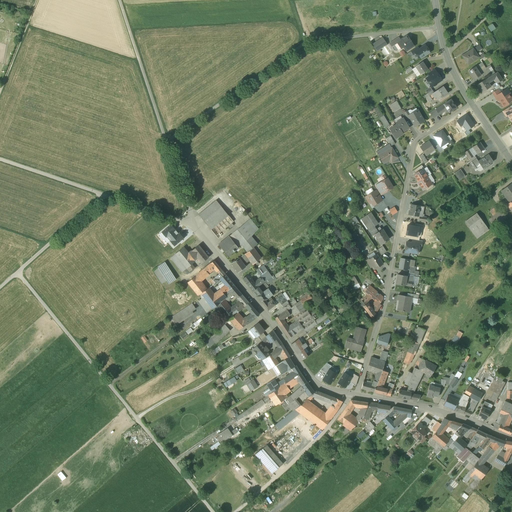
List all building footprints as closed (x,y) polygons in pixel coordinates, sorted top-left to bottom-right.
[(400,40),(397,43),(401,48),(403,47),(406,51),(414,46),(407,36),(400,40)] [(377,51),(387,45),(383,37),(372,44),(377,51)] [(398,38),(390,43),(392,46),(397,43),(400,40),(398,38)] [(419,49),(415,52),(416,54),(418,58),(420,57),(421,58),(422,57),(423,58),(424,57),(425,55),(430,52),(425,45),(419,49)] [(417,47),(411,51),(413,55),(416,54),(415,52),(419,49),(417,47)] [(470,52),(463,57),(468,64),(479,57),(473,48),(469,51),(470,52)] [(422,62),(416,67),(421,74),(427,70),(422,62)] [(475,67),(469,71),(474,79),(481,75),(477,69),(475,67)] [(429,77),(425,79),(431,87),(433,86),(434,86),(435,85),(436,84),(441,81),(439,77),(437,77),(436,76),(437,75),(437,74),(436,72),(429,77)] [(497,72),(493,75),(495,79),(497,82),(502,79),(497,72)] [(486,79),(477,84),(482,92),(491,87),(488,83),(486,79)] [(434,93),(429,96),(431,99),(435,96),(438,100),(447,94),(442,87),(434,93)] [(427,94),(424,96),(429,103),(432,100),(431,99),(429,96),(434,93),(432,90),(427,94)] [(501,93),(495,97),(498,101),(500,100),(504,107),(511,101),(511,97),(511,96),(510,97),(508,93),(505,95),(503,92),(501,93)] [(450,100),(443,104),(445,108),(449,113),(456,108),(450,100)] [(396,101),(389,105),(394,112),(400,108),(396,101)] [(443,104),(435,110),(437,113),(445,108),(443,104)] [(509,107),(502,111),(506,116),(511,112),(510,110),(511,109),(509,107)] [(377,108),(374,109),(379,118),(382,117),(377,108)] [(423,121),(417,110),(410,115),(408,115),(410,118),(415,126),(423,121)] [(435,110),(430,113),(433,118),(438,115),(437,113),(435,110)] [(468,130),(474,125),(467,115),(457,121),(465,132),(468,130)] [(389,126),(383,116),(382,117),(379,118),(386,128),(389,126)] [(403,118),(396,123),(397,124),(401,132),(408,127),(403,118)] [(397,124),(390,129),(395,138),(402,134),(401,132),(397,124)] [(441,147),(449,141),(446,137),(442,131),(434,136),(439,144),(441,147)] [(390,136),(386,139),(389,144),(390,146),(395,144),(390,136)] [(429,142),(421,147),(426,155),(434,149),(429,142)] [(480,142),(473,147),(478,154),(485,149),(480,142)] [(389,144),(376,152),(378,156),(386,151),(391,148),(390,146),(389,144)] [(391,148),(386,151),(378,156),(380,159),(383,164),(390,160),(391,162),(398,158),(392,148),(391,148)] [(473,157),(468,150),(465,152),(470,159),(473,157)] [(479,161),(478,162),(481,166),(484,170),(487,167),(490,166),(489,164),(493,161),(489,155),(479,161)] [(422,165),(414,170),(416,173),(421,170),(422,171),(423,171),(425,170),(422,165)] [(460,169),(454,173),(459,180),(465,176),(460,169)] [(416,173),(414,174),(419,182),(426,177),(427,176),(425,173),(423,171),(422,171),(421,170),(416,173)] [(419,182),(418,182),(423,190),(425,189),(430,185),(429,184),(430,183),(426,177),(419,182)] [(387,178),(376,185),(381,195),(385,192),(385,193),(393,188),(387,178)] [(430,185),(425,189),(427,191),(434,186),(431,182),(430,183),(429,184),(430,185)] [(511,183),(501,191),(510,202),(511,200),(511,183)] [(378,199),(373,192),(367,196),(369,198),(371,202),(373,206),(380,202),(378,199)] [(216,200),(198,215),(203,221),(221,206),(216,200)] [(420,206),(411,204),(410,211),(409,211),(408,215),(418,217),(420,206)] [(506,217),(498,205),(489,211),(493,216),(498,223),(506,217)] [(221,206),(203,221),(216,236),(219,233),(233,222),(221,206)] [(389,209),(392,215),(397,212),(394,206),(389,209)] [(375,218),(371,212),(361,219),(369,232),(376,227),(375,218)] [(489,230),(477,213),(465,222),(477,239),(489,230)] [(498,223),(493,216),(489,219),(494,226),(498,223)] [(248,221),(238,228),(247,239),(251,236),(258,228),(254,223),(252,225),(248,221)] [(179,233),(177,235),(174,231),(175,230),(171,225),(162,232),(166,237),(167,237),(170,241),(174,246),(184,238),(179,233)] [(417,236),(419,227),(415,226),(407,225),(406,234),(409,235),(417,236)] [(377,229),(370,233),(372,236),(374,234),(381,230),(380,227),(377,229)] [(238,228),(232,233),(241,245),(247,252),(249,250),(255,246),(257,244),(251,236),(247,239),(238,228)] [(381,230),(374,234),(381,244),(389,239),(382,229),(381,230)] [(241,245),(232,233),(228,236),(238,248),(241,245)] [(228,236),(219,245),(228,256),(234,251),(234,252),(234,251),(238,248),(228,236)] [(412,243),(406,242),(406,246),(405,251),(405,252),(409,252),(411,253),(412,254),(414,254),(416,254),(418,254),(419,246),(417,246),(417,244),(412,243)] [(198,245),(188,254),(194,260),(197,257),(203,251),(198,245)] [(383,246),(377,250),(381,255),(386,252),(383,246)] [(183,247),(170,258),(174,262),(178,258),(186,251),(183,247)] [(253,248),(250,250),(249,250),(247,252),(245,254),(253,265),(261,259),(253,248)] [(188,254),(186,251),(178,258),(187,268),(192,264),(195,262),(194,260),(188,254)] [(203,251),(197,257),(202,263),(209,258),(203,251)] [(370,260),(369,260),(374,266),(373,266),(375,268),(381,264),(381,265),(383,264),(377,255),(370,260)] [(187,268),(178,258),(174,262),(182,272),(187,268)] [(239,258),(236,261),(232,264),(238,272),(245,267),(239,258)] [(370,260),(369,258),(365,261),(370,268),(373,266),(374,266),(369,260),(370,260)] [(409,259),(400,258),(399,268),(409,270),(410,266),(408,266),(409,259)] [(214,261),(211,263),(204,269),(208,273),(215,268),(217,271),(220,269),(214,261)] [(165,262),(157,267),(164,277),(172,272),(165,262)] [(164,277),(157,267),(153,270),(162,284),(166,281),(164,277)] [(261,277),(258,280),(262,284),(265,282),(263,280),(268,276),(267,275),(264,271),(261,267),(256,271),(261,277)] [(284,272),(285,271),(283,268),(270,278),(265,282),(267,285),(276,279),(285,273),(284,272)] [(208,273),(204,269),(196,276),(200,282),(209,274),(208,273)] [(172,272),(164,277),(166,281),(169,284),(176,279),(172,272)] [(222,276),(220,274),(213,280),(215,283),(221,278),(220,278),(222,276)] [(407,276),(397,274),(396,284),(405,286),(405,285),(406,281),(407,276)] [(248,275),(243,279),(247,284),(249,287),(253,283),(249,279),(250,278),(248,275)] [(200,282),(196,276),(188,282),(198,295),(201,293),(207,289),(200,282)] [(227,277),(222,280),(225,284),(225,286),(220,290),(223,293),(229,289),(234,285),(227,277)] [(253,283),(249,287),(253,291),(256,289),(262,284),(258,280),(258,279),(253,283)] [(229,289),(229,290),(233,295),(235,294),(238,297),(241,294),(234,285),(229,289)] [(375,291),(369,285),(364,291),(366,293),(368,294),(371,295),(375,291)] [(216,292),(211,286),(207,289),(201,293),(208,302),(209,303),(212,301),(215,299),(219,296),(217,292),(216,292)] [(256,289),(253,291),(255,294),(262,303),(265,300),(272,295),(274,295),(269,289),(261,295),(259,292),(256,289)] [(229,290),(224,293),(227,297),(228,298),(233,295),(229,290)] [(383,297),(375,291),(371,295),(370,296),(371,297),(375,300),(375,301),(379,303),(382,300),(383,297)] [(247,300),(241,294),(238,297),(237,298),(239,301),(242,304),(247,300)] [(265,300),(262,303),(268,311),(275,305),(276,305),(279,302),(285,298),(282,294),(277,297),(278,298),(274,301),(272,299),(268,303),(265,300)] [(309,295),(300,301),(302,304),(303,305),(312,299),(309,295)] [(412,297),(398,295),(397,300),(399,300),(397,311),(407,312),(409,302),(411,302),(412,298),(412,297)] [(224,299),(216,305),(217,306),(219,309),(225,317),(233,312),(233,311),(231,308),(226,302),(224,299)] [(242,304),(239,301),(231,308),(233,311),(233,312),(236,310),(238,312),(244,306),(242,304)] [(249,303),(244,306),(238,312),(237,313),(239,315),(240,314),(240,313),(247,307),(249,310),(253,307),(249,303)] [(193,304),(168,317),(173,326),(194,314),(192,310),(195,309),(193,304)] [(373,311),(368,304),(363,307),(371,317),(376,312),(377,311),(375,309),(373,311)] [(253,307),(249,310),(252,313),(247,317),(250,322),(259,315),(253,307)] [(303,311),(300,313),(295,316),(296,318),(298,321),(297,322),(299,326),(302,329),(303,328),(306,332),(317,325),(314,320),(317,318),(315,314),(311,317),(306,309),(303,311)] [(279,315),(275,318),(281,326),(285,323),(282,319),(289,314),(287,310),(279,315)] [(237,313),(231,318),(240,329),(244,326),(240,321),(243,318),(239,315),(237,313)] [(243,318),(240,321),(244,326),(250,322),(247,317),(244,319),(243,318)] [(285,323),(281,326),(287,335),(291,332),(290,331),(299,326),(297,322),(288,328),(285,323)] [(258,323),(248,331),(253,339),(256,337),(258,336),(263,333),(264,331),(258,323)] [(299,326),(290,331),(291,332),(287,335),(289,338),(302,329),(299,326)] [(366,330),(357,327),(353,340),(348,338),(345,347),(360,352),(364,340),(363,339),(366,330)] [(273,330),(266,337),(267,338),(270,343),(273,341),(278,338),(273,330)] [(263,333),(258,336),(261,341),(262,341),(266,337),(263,333)] [(387,346),(390,334),(388,334),(378,337),(376,343),(387,346)] [(278,338),(273,341),(278,347),(279,346),(282,344),(278,338)] [(298,339),(291,344),(295,350),(302,345),(301,344),(301,343),(298,339)] [(419,343),(413,341),(408,352),(414,355),(419,343)] [(448,346),(442,342),(441,345),(442,346),(440,351),(443,353),(446,348),(447,348),(448,346)] [(258,345),(253,349),(255,351),(254,352),(255,353),(256,353),(262,360),(266,357),(269,355),(266,351),(267,350),(265,348),(264,348),(259,343),(258,345)] [(302,345),(295,350),(297,354),(301,351),(300,351),(302,350),(307,346),(305,343),(304,343),(302,345)] [(215,352),(224,347),(222,344),(213,349),(215,352)] [(282,344),(279,346),(279,347),(274,353),(272,354),(274,358),(281,353),(282,354),(283,353),(284,355),(286,359),(288,357),(290,356),(282,344)] [(302,350),(300,351),(301,351),(297,354),(300,357),(302,360),(307,357),(302,350)] [(274,358),(272,354),(269,355),(266,357),(272,368),(276,365),(278,364),(274,358)] [(286,359),(279,364),(281,367),(283,365),(287,371),(292,368),(294,367),(288,357),(286,359)] [(385,363),(371,358),(368,365),(382,369),(385,363)] [(426,361),(422,359),(417,368),(423,371),(427,373),(427,374),(431,376),(436,366),(426,361)] [(241,365),(234,369),(237,374),(244,370),(241,365)] [(382,369),(368,365),(367,370),(371,371),(379,373),(381,374),(382,371),(382,369)] [(294,367),(292,368),(294,371),(287,376),(289,380),(296,375),(297,375),(300,373),(296,366),(294,367)] [(417,368),(414,367),(412,373),(420,376),(423,371),(417,368)] [(336,374),(329,370),(323,380),(330,384),(336,374)] [(412,373),(409,371),(404,383),(406,384),(415,388),(420,376),(412,373)] [(300,373),(297,375),(297,376),(291,380),(294,384),(300,380),(301,381),(303,385),(307,382),(300,373)] [(338,383),(346,388),(349,381),(352,377),(344,373),(338,383)] [(352,377),(349,381),(356,385),(359,377),(354,374),(352,377)] [(491,398),(496,401),(499,394),(494,392),(497,387),(502,389),(505,383),(502,381),(503,378),(496,374),(488,389),(486,393),(492,396),(491,398)] [(223,382),(225,386),(236,381),(234,377),(223,382)] [(385,378),(380,377),(378,384),(377,387),(376,386),(375,388),(382,389),(382,388),(381,388),(385,378)] [(454,377),(449,385),(453,388),(458,380),(454,377)] [(274,379),(266,384),(272,392),(279,387),(274,379)] [(420,389),(417,396),(419,397),(424,387),(428,380),(426,379),(423,385),(421,389),(420,389)] [(254,381),(246,386),(241,389),(243,394),(248,391),(250,393),(258,388),(254,381)] [(307,382),(303,385),(297,391),(299,395),(304,390),(307,394),(310,397),(312,395),(314,392),(312,390),(307,382)] [(367,383),(363,382),(361,389),(366,390),(367,390),(374,392),(375,388),(376,386),(377,387),(378,384),(375,382),(374,385),(367,383)] [(389,383),(388,388),(387,391),(386,395),(390,396),(394,385),(392,384),(389,383)] [(407,391),(399,390),(398,396),(397,395),(396,396),(410,399),(411,395),(412,394),(415,388),(406,384),(404,388),(407,390),(407,391)] [(440,388),(429,385),(427,396),(432,397),(433,396),(438,397),(440,388)] [(477,391),(468,386),(463,393),(472,399),(477,391)] [(297,391),(294,393),(291,396),(294,399),(299,395),(297,391)] [(336,399),(316,391),(314,392),(312,395),(314,396),(333,404),(331,407),(337,410),(342,402),(336,399)] [(477,391),(472,399),(473,399),(477,401),(482,394),(477,391)] [(291,396),(290,395),(284,399),(293,411),(296,409),(300,406),(294,399),(291,396)] [(310,397),(305,401),(307,403),(314,396),(312,395),(310,397)] [(459,400),(448,395),(443,405),(454,410),(457,404),(459,400)] [(462,399),(461,399),(460,401),(459,400),(457,404),(454,410),(463,413),(465,409),(464,409),(467,401),(463,399),(462,399)] [(473,399),(470,407),(469,407),(466,414),(470,416),(478,401),(477,401),(473,399)] [(351,400),(344,410),(349,413),(354,406),(357,407),(360,401),(351,400)] [(325,416),(307,403),(305,401),(301,405),(300,406),(296,409),(300,413),(323,429),(337,410),(331,407),(325,416)] [(511,404),(505,401),(503,405),(500,412),(507,416),(510,410),(511,405),(511,404)] [(390,406),(377,404),(377,410),(381,411),(380,413),(386,414),(386,412),(387,412),(388,410),(389,410),(390,406)] [(486,408),(482,406),(478,414),(481,416),(481,417),(486,419),(488,414),(489,411),(485,409),(486,408)] [(367,408),(364,408),(360,407),(358,414),(355,418),(350,414),(342,424),(350,430),(355,426),(362,417),(363,417),(365,411),(367,409),(367,408)] [(406,409),(405,408),(405,409),(401,408),(400,413),(403,413),(403,415),(398,419),(400,421),(407,416),(408,415),(411,415),(412,410),(406,409)] [(293,411),(275,425),(279,430),(300,413),(296,409),(293,411)] [(349,413),(344,410),(336,420),(342,424),(350,414),(349,413)] [(435,416),(428,413),(420,422),(425,426),(432,419),(435,416)] [(389,418),(387,416),(383,420),(388,425),(392,430),(396,426),(393,423),(389,418)] [(444,419),(435,416),(432,419),(438,423),(441,424),(442,422),(444,419)] [(509,429),(506,427),(509,421),(507,420),(507,421),(503,418),(498,429),(511,435),(511,430),(509,429)] [(443,422),(442,422),(441,424),(437,430),(441,433),(448,424),(449,424),(451,421),(445,419),(443,422)] [(374,428),(370,422),(365,426),(369,432),(374,428)] [(425,426),(420,422),(412,431),(415,433),(414,434),(414,435),(416,437),(417,437),(420,439),(420,440),(424,436),(426,433),(424,432),(424,430),(422,428),(425,426)] [(462,424),(455,422),(452,428),(456,430),(462,424)] [(438,423),(433,429),(436,432),(437,430),(441,424),(438,423)] [(470,427),(463,424),(456,432),(459,434),(461,436),(467,429),(468,430),(470,427)] [(210,448),(212,450),(239,431),(237,427),(230,431),(228,428),(219,434),(220,436),(216,439),(218,442),(210,448)] [(477,430),(470,427),(468,430),(472,431),(469,435),(472,437),(477,430)] [(441,433),(437,430),(436,432),(431,437),(435,440),(436,441),(443,447),(445,445),(446,444),(440,440),(444,436),(441,433)] [(484,433),(477,430),(470,442),(468,444),(472,448),(474,445),(479,437),(480,438),(484,433)] [(459,434),(456,432),(452,437),(450,439),(453,441),(454,440),(453,439),(456,435),(459,437),(455,442),(463,449),(469,442),(467,441),(461,436),(459,434)] [(495,438),(487,434),(485,438),(479,447),(482,449),(489,440),(492,442),(495,438)] [(447,439),(444,436),(440,440),(446,444),(449,440),(447,439)] [(493,442),(488,448),(493,451),(496,449),(499,444),(500,444),(504,446),(505,441),(495,438),(492,442),(493,442)] [(446,444),(445,445),(448,447),(453,441),(450,439),(449,440),(446,444)] [(266,445),(255,455),(272,474),(283,464),(266,445)] [(271,445),(269,447),(277,456),(279,454),(271,445)] [(479,447),(477,449),(472,453),(474,455),(478,451),(479,452),(480,452),(482,449),(479,447)] [(511,451),(511,447),(509,447),(503,459),(507,462),(511,451)] [(471,453),(465,448),(461,452),(456,457),(463,463),(465,461),(471,453)] [(479,459),(477,462),(482,465),(493,451),(488,448),(487,449),(481,457),(479,459)] [(471,453),(465,461),(463,463),(455,472),(457,475),(459,472),(459,471),(468,461),(474,466),(477,462),(479,459),(478,458),(474,455),(472,453),(471,453)] [(503,459),(500,457),(497,462),(504,466),(507,462),(503,459)] [(482,465),(477,462),(474,466),(470,471),(475,474),(481,479),(488,469),(482,465)] [(57,474),(62,480),(66,477),(61,471),(57,474)]
